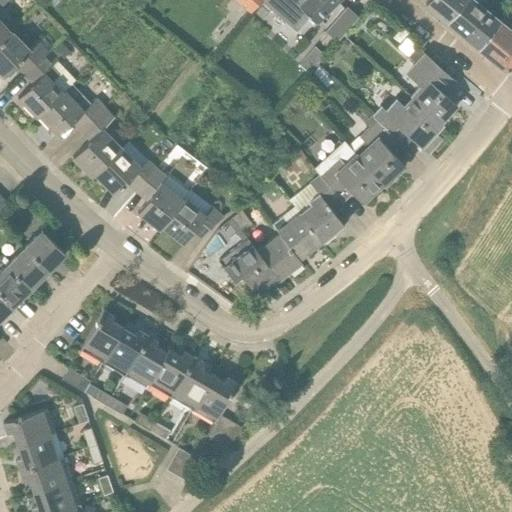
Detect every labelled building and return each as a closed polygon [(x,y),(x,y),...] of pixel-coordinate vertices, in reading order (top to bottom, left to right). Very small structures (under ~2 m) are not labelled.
[(0,0),(0,42),(11,31),(0,20),(0,8),(9,0),(8,0),(0,0)] [(236,0),(251,12),(261,0),(236,0)] [(268,0),(279,9),(305,33),(316,22),(316,23),(339,0),(307,0),(301,7),(293,0),(268,0)] [(429,0),(425,5),(448,23),(466,0),(429,0)] [(464,36),(486,9),(481,5),(485,0),(466,0),(448,23),(464,36)] [(511,6),(501,21),(478,49),(482,51),(490,58),(503,69),(511,68),(511,6)] [(337,43),(359,17),(348,7),(325,32),(337,43)] [(464,36),(478,49),(501,21),(486,9),(464,36)] [(410,33),(402,27),(392,39),(400,45),(410,33)] [(26,73),(29,70),(49,51),(38,39),(28,49),(11,31),(0,42),(0,72),(4,76),(18,64),(26,73)] [(310,74),(326,55),(316,47),(301,65),(310,74)] [(411,96),(442,123),(457,106),(443,93),(455,81),(417,47),(409,57),(415,62),(406,73),(419,85),(410,95),(411,96)] [(38,118),(40,116),(73,84),(76,80),(49,51),(29,70),(37,79),(18,97),(38,118)] [(77,118),(86,127),(105,107),(97,98),(91,104),(73,84),(40,116),(58,135),(77,118)] [(444,124),(442,123),(411,96),(403,104),(396,98),(385,110),(381,105),(372,115),(377,121),(392,134),(400,126),(430,152),(442,139),(436,133),(444,124)] [(95,175),(121,147),(103,128),(115,117),(105,107),(86,127),(84,128),(93,137),(74,157),(93,177),(95,175)] [(358,154),(382,184),(383,185),(404,166),(389,150),(399,140),(392,134),(377,121),(359,137),(367,145),(358,154)] [(131,178),(141,187),(157,168),(147,159),(140,167),(121,147),(95,175),(115,194),(131,178)] [(361,203),(382,184),(358,154),(356,152),(346,162),(334,151),(315,168),(317,173),(320,176),(338,194),(346,187),(361,203)] [(162,228),(183,199),(163,183),(167,176),(157,168),(141,187),(151,196),(138,212),(161,230),(162,228)] [(300,213),(322,243),(344,226),(329,206),(340,198),(338,194),(320,176),(310,183),(319,194),(308,202),(312,205),(300,213)] [(196,228),(206,236),(211,228),(225,216),(212,206),(190,189),(183,199),(162,228),(183,244),(196,228)] [(300,260),(322,243),(300,213),(295,207),(272,225),(279,233),(300,260)] [(242,231),(252,224),(242,211),(232,218),(242,231)] [(24,247),(48,271),(66,253),(42,229),(24,247)] [(257,250),(277,277),(280,280),(302,263),(300,260),(279,233),(257,250)] [(255,294),(277,277),(257,250),(248,239),(232,251),(237,257),(230,261),(255,294)] [(30,289),(48,271),(24,247),(9,262),(4,257),(2,259),(7,265),(6,265),(30,289)] [(0,294),(12,307),(30,289),(6,265),(0,271),(0,294)] [(0,318),(12,307),(0,294),(0,318)] [(80,350),(102,363),(123,328),(111,321),(114,316),(103,310),(80,350)] [(102,363),(124,376),(148,336),(138,330),(135,335),(123,328),(102,363)] [(146,389),(148,385),(166,353),(155,346),(157,342),(148,336),(124,376),(146,389)] [(148,385),(170,397),(193,357),(184,352),(181,356),(168,348),(166,353),(148,385)] [(170,397),(191,410),(212,375),(200,368),(203,363),(193,357),(170,397)] [(84,392),(91,381),(69,368),(62,380),(84,392)] [(212,375),(191,410),(213,423),(219,415),(237,383),(227,377),(224,382),(212,375)] [(106,406),(111,397),(96,388),(91,396),(106,406)] [(122,415),(126,406),(111,397),(106,406),(122,415)] [(82,405),(72,409),(78,426),(88,423),(82,405)] [(16,446),(55,433),(47,408),(3,423),(6,435),(12,433),(16,446)] [(150,431),(154,423),(139,414),(134,422),(150,431)] [(219,415),(213,423),(206,436),(219,444),(220,442),(232,422),(219,415)] [(240,427),(232,422),(220,442),(219,444),(224,447),(228,449),(240,427)] [(165,440),(170,432),(154,423),(150,431),(165,440)] [(87,448),(96,445),(90,428),(81,431),(87,448)] [(19,472),(63,456),(55,433),(16,446),(21,459),(15,461),(19,472)] [(219,456),(224,447),(219,444),(206,436),(203,434),(197,443),(219,456)] [(219,456),(197,443),(190,456),(199,461),(211,469),(219,456)] [(92,466),(101,462),(96,445),(87,448),(92,466)] [(177,477),(190,456),(178,448),(165,470),(177,477)] [(33,494),(71,480),(63,456),(19,472),(23,482),(28,480),(33,494)] [(190,456),(177,477),(187,482),(199,461),(190,456)] [(103,496),(112,492),(106,476),(98,479),(103,496)] [(32,511),(56,511),(79,504),(71,480),(33,494),(37,507),(32,509),(32,511)]
